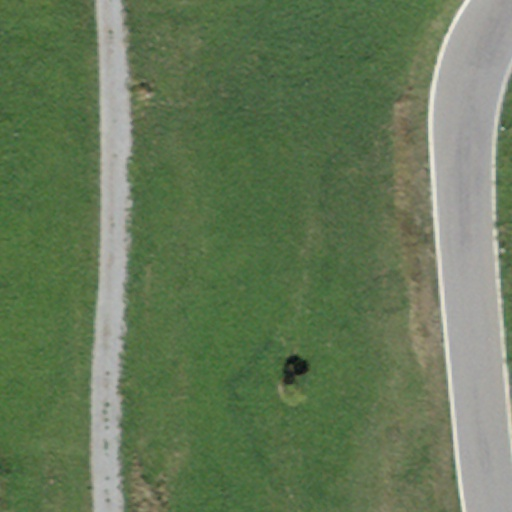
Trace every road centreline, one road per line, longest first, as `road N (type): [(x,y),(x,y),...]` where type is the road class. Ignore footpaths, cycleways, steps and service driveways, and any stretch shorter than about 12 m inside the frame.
road 1 (secondary): [(493,511),(462,162),(473,80),(504,0)]
road 2 (track): [(112,0),(120,184),(113,511)]
